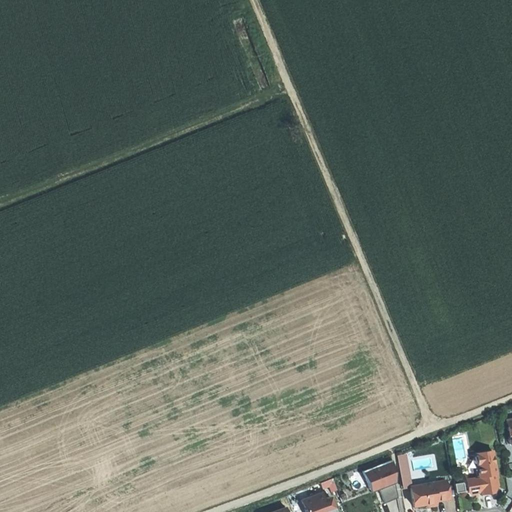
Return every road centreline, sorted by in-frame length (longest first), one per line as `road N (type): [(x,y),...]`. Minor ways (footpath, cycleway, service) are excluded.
road 1 (track): [(432,429),(253,0)]
road 2 (track): [(511,398),(213,511)]
road 3 (track): [(290,89),(0,206)]
